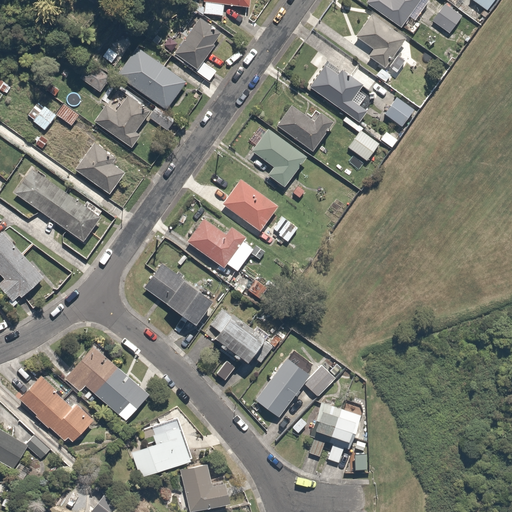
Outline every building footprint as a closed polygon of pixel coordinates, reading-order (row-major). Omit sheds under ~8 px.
[(203,0),(204,0),(203,12),(222,13),(223,2),(248,3),(247,0),(203,0)] [(366,0),(365,1),(400,26),(407,17),(415,23),(431,0),(366,0)] [(493,0),(473,0),(486,10),(493,0)] [(463,15),(444,1),(430,20),(449,34),(463,15)] [(405,35),(372,11),(355,34),(373,47),(368,54),(383,65),(405,35)] [(201,14),(172,53),(208,81),(217,69),(202,58),(223,30),(201,14)] [(136,44),(116,70),(164,107),(184,80),(136,44)] [(350,95),(359,84),(327,58),(308,83),(357,122),(367,108),(350,95)] [(110,77),(89,61),(78,77),(99,92),(110,77)] [(0,77),(0,90),(5,94),(11,86),(0,77)] [(46,79),(41,85),(53,94),(58,87),(46,79)] [(147,109),(124,93),(114,108),(106,102),(94,119),(132,146),(146,125),(139,120),(147,109)] [(414,109),(396,95),(383,112),(400,126),(414,109)] [(290,101),(274,125),(311,150),(332,119),(322,111),(317,119),(290,101)] [(78,112),(63,102),(55,114),(70,124),(78,112)] [(154,103),(146,115),(167,130),(175,118),(154,103)] [(55,116),(43,105),(31,119),(43,129),(55,116)] [(263,126),(249,149),(272,163),(267,171),(284,182),(303,150),(263,126)] [(379,143),(361,128),(346,146),(364,161),(379,143)] [(90,138),(71,168),(109,193),(128,163),(90,138)] [(33,165),(12,196),(85,246),(107,214),(33,165)] [(240,174),(220,203),(260,230),(279,202),(240,174)] [(202,212),(194,206),(187,217),(195,222),(183,241),(224,267),(227,263),(238,270),(253,246),(244,241),(247,236),(231,226),(227,232),(201,215),(202,212)] [(0,279),(0,291),(11,303),(41,276),(0,230),(0,271),(4,276),(0,279)] [(165,303),(183,276),(158,260),(140,287),(165,303)] [(255,275),(246,289),(266,303),(275,290),(255,275)] [(183,276),(165,303),(194,322),(212,295),(183,276)] [(250,353),(262,361),(274,343),(230,313),(215,337),(247,358),(250,353)] [(149,391),(98,350),(91,344),(65,376),(72,381),(68,386),(76,393),(84,383),(127,418),(149,391)] [(276,415),(309,372),(289,356),(255,398),(276,415)] [(335,375),(323,362),(304,382),(317,394),(335,375)] [(34,413),(63,440),(68,434),(72,439),(93,416),(74,399),(72,401),(40,372),(18,396),(36,412),(34,413)] [(319,399),(309,433),(313,434),(307,451),(320,455),(325,438),(333,440),(327,457),(339,461),(344,444),(347,445),(358,412),(319,399)] [(192,456),(180,422),(151,432),(154,441),(129,450),(138,475),(192,456)] [(0,427),(0,458),(14,466),(27,442),(0,427)] [(50,444),(35,435),(27,447),(42,457),(50,444)] [(207,458),(179,465),(190,511),(232,501),(226,477),(212,480),(207,458)] [(115,511),(118,508),(102,494),(88,511),(89,511),(115,511)]
